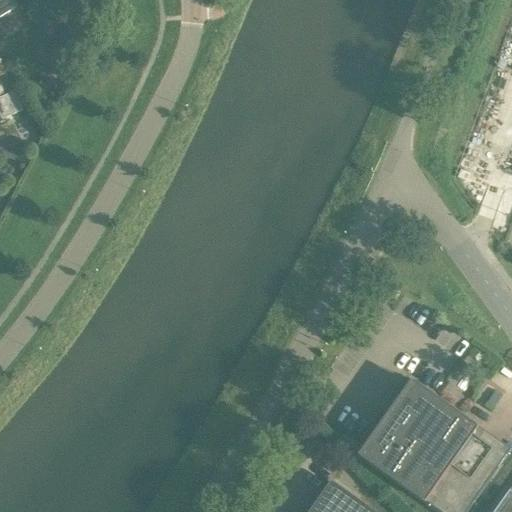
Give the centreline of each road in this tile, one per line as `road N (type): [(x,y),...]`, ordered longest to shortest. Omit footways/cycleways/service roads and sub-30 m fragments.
road 1 (unclassified): [(0,364),(89,240),(141,150),(193,13)]
road 2 (unclassified): [(197,511),(332,295),(391,171)]
road 3 (unclassified): [(511,317),(450,231),(391,171)]
road 4 (unclassified): [(391,171),(453,0)]
